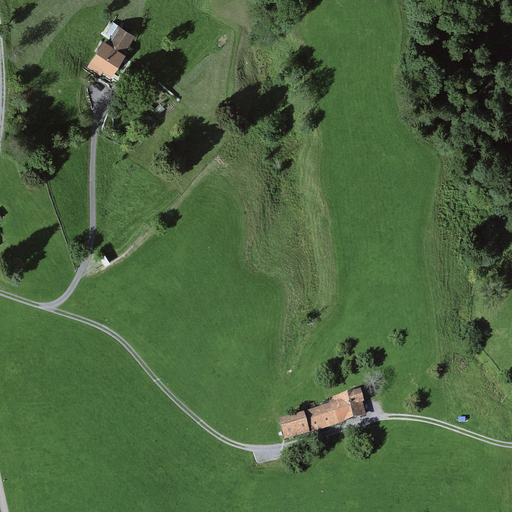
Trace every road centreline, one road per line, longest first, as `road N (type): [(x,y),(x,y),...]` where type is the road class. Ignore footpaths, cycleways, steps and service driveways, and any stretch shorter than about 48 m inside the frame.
road 1 (track): [(0,294),(103,327),(181,406),(240,448),(279,448),(390,418),(440,423),(511,446)]
road 2 (track): [(49,309),(70,292),(88,254),(93,148),(111,89)]
